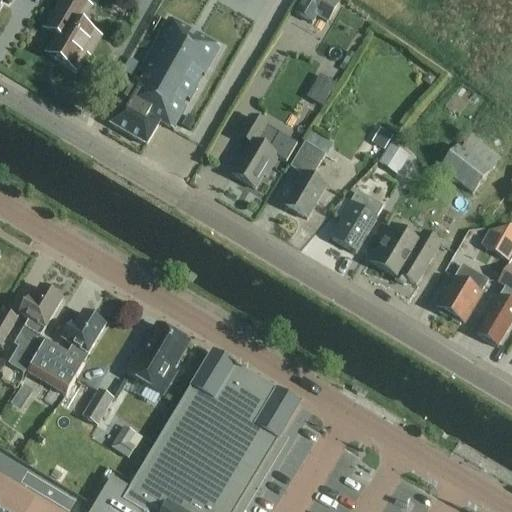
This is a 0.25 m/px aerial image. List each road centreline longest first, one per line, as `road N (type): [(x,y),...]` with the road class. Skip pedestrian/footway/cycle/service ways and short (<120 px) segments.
road 1 (secondary): [(511,511),(0,206)]
road 2 (residential): [(511,391),(0,87)]
